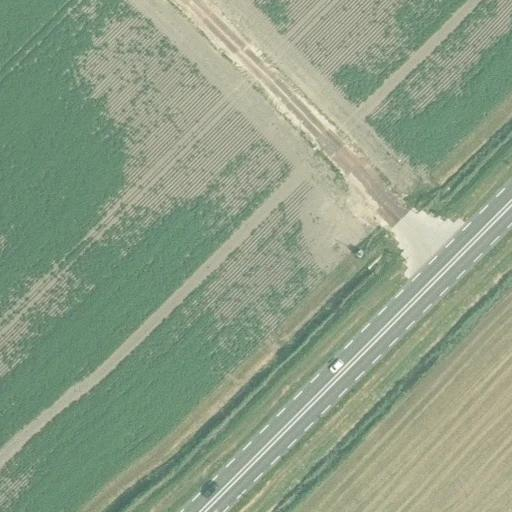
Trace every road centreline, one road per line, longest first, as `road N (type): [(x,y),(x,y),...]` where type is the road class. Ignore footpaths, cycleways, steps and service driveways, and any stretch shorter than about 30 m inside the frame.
road 1 (unclassified): [(445,268),(174,0)]
road 2 (primary): [(202,511),(445,268)]
